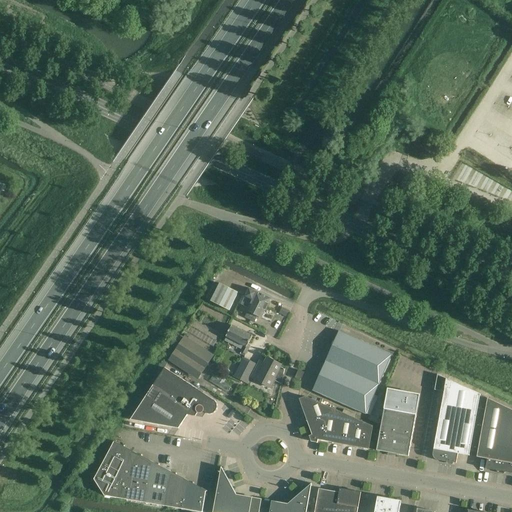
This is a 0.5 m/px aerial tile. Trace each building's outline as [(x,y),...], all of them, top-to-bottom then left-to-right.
[(220,283),(211,302),(229,311),(238,293),(220,283)] [(271,299),(256,291),(256,292),(249,289),(245,297),(260,304),(261,304),(267,307),(271,299)] [(261,318),(267,307),(261,304),(260,304),(245,297),(240,305),(248,309),(247,311),(248,311),(245,317),(254,322),(257,316),(261,318)] [(252,336),(238,329),(237,327),(236,328),(232,325),(226,337),(244,346),(240,354),(245,356),(250,345),(248,344),(252,336)] [(339,331),(327,358),(347,367),(332,400),(366,415),(366,414),(370,416),(378,397),(374,396),(392,355),(339,331)] [(183,340),(169,361),(193,376),(206,356),(183,340)] [(281,383),(285,369),(280,367),(281,365),(267,358),(263,366),(260,367),(258,366),(252,378),(271,388),(275,380),(281,383)] [(327,358),(312,391),(332,400),(347,367),(327,358)] [(213,400),(165,368),(131,420),(178,429),(179,429),(188,415),(195,416),(195,417),(204,412),(206,413),(208,414),(209,414),(210,414),(211,414),(212,414),(214,413),(215,412),(216,411),(217,409),(217,408),(217,406),(217,405),(216,403),(216,402),(215,402),(214,401),(213,400)] [(238,369),(234,377),(240,380),(244,372),(238,369)] [(300,380),(304,373),(299,370),(296,378),(300,380)] [(250,376),(244,372),(240,380),(247,383),(250,376)] [(434,449),(434,450),(433,454),(433,455),(433,456),(434,457),(435,458),(435,459),(436,460),(438,460),(444,461),(446,462),(446,463),(447,463),(447,462),(453,463),(452,464),(453,464),(453,463),(456,464),(458,454),(469,456),(470,451),(474,451),(483,403),(479,402),(480,394),(447,379),(446,379),(446,380),(437,376),(435,391),(444,392),(434,449)] [(384,409),(377,451),(408,456),(416,415),(419,395),(388,389),(384,409)] [(306,397),(299,399),(307,421),(307,422),(312,435),(309,436),(309,437),(310,437),(311,442),(317,443),(318,440),(332,443),(333,443),(369,449),(373,427),(306,397)] [(477,457),(487,459),(485,469),(497,471),(497,472),(498,472),(498,471),(504,472),(504,473),(505,473),(505,472),(511,473),(511,410),(488,399),(487,403),(483,403),(474,451),(478,452),(477,457)] [(105,496),(127,500),(135,452),(133,451),(132,452),(124,451),(125,446),(124,445),(123,451),(110,449),(94,479),(105,496)] [(135,452),(127,500),(145,503),(152,462),(150,460),(149,462),(141,460),(142,455),(141,455),(140,460),(134,459),(135,454),(136,454),(136,453),(135,452)] [(145,503),(163,506),(169,471),(167,470),(166,471),(158,470),(159,464),(157,470),(151,469),(152,463),(153,463),(154,463),(152,462),(145,503)] [(220,473),(213,511),(259,511),(262,501),(262,500),(252,498),(253,497),(236,495),(225,474),(223,469),(221,467),(221,470),(220,473)] [(163,506),(182,509),(187,480),(184,479),(184,480),(176,479),(177,473),(176,473),(175,479),(169,478),(170,472),(171,472),(169,471),(163,506)] [(187,480),(182,509),(198,511),(202,511),(206,491),(207,492),(207,491),(201,488),(201,489),(193,488),(194,482),(193,482),(193,485),(186,484),(187,481),(188,482),(188,481),(187,480)] [(310,485),(305,489),(288,504),(272,501),(269,511),(306,511),(311,490),(312,484),(310,485)] [(357,511),(361,492),(354,491),(354,495),(319,489),(314,511),(357,511)] [(374,511),(386,511),(389,499),(377,497),(374,511)] [(389,499),(386,511),(399,511),(401,501),(389,499)] [(262,501),(259,511),(269,511),(271,502),(262,501)]
